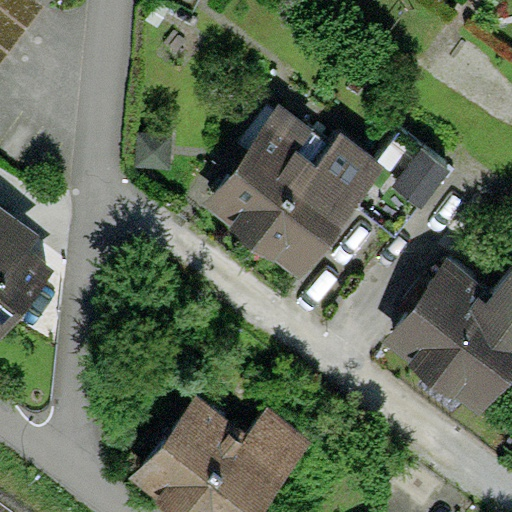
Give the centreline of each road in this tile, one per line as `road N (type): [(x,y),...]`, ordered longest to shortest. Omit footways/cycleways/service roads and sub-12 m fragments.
road 1 (residential): [(95,203),(134,210),(511,484)]
road 2 (trunk): [(511,191),(286,0)]
road 3 (residential): [(57,449),(76,416),(95,203)]
road 4 (residential): [(95,203),(111,0)]
